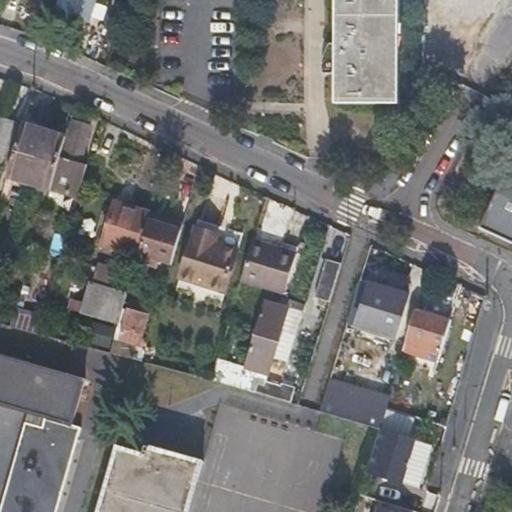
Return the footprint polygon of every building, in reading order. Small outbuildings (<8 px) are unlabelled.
[(59,0),(57,8),(88,18),(93,0),(59,0)] [(338,0),(339,44),(330,44),(324,55),(323,61),(339,61),(339,74),(339,102),(393,102),(393,0),(338,0)] [(323,74),(339,74),(339,61),(323,61),(323,74)] [(17,121),(3,117),(0,127),(0,143),(10,147),(17,121)] [(50,190),(77,198),(86,170),(77,168),(89,125),(73,121),(62,163),(58,162),(50,190)] [(44,131),(23,124),(8,177),(29,184),(44,131)] [(44,131),(29,184),(50,190),(58,162),(66,137),(44,131)] [(200,167),(169,153),(151,213),(149,221),(167,227),(177,190),(192,195),(200,167)] [(511,157),(480,229),(511,243),(511,157)] [(156,253),(174,259),(192,195),(177,190),(167,227),(149,221),(138,257),(153,261),(156,253)] [(149,221),(151,213),(116,203),(103,247),(138,257),(149,221)] [(197,222),(183,271),(226,284),(239,244),(216,237),(218,228),(197,222)] [(254,238),(242,279),(270,287),(282,246),(254,238)] [(298,250),(282,246),(270,287),(286,292),(298,250)] [(330,303),(342,266),(322,260),(311,297),(330,303)] [(82,312),(119,322),(127,295),(90,284),(82,312)] [(370,284),(358,326),(394,338),(407,296),(370,284)] [(256,329),(244,368),(267,374),(273,356),(268,354),(282,306),(265,301),(256,329)] [(438,364),(452,318),(416,307),(405,344),(415,347),(413,356),(438,364)] [(0,310),(0,323),(11,327),(15,315),(0,310)] [(128,311),(122,329),(140,334),(145,316),(128,311)] [(88,343),(115,347),(119,324),(92,319),(88,343)] [(0,403),(72,424),(84,380),(0,355),(0,403)] [(330,380),(321,412),(322,412),(379,429),(388,398),(330,380)] [(367,472),(405,484),(419,437),(381,426),(367,472)] [(39,439),(23,496),(18,511),(57,511),(75,450),(39,439)] [(137,511),(150,466),(198,479),(202,461),(152,448),(150,456),(120,448),(101,511),(137,511)] [(188,511),(198,479),(150,466),(137,511),(188,511)]
